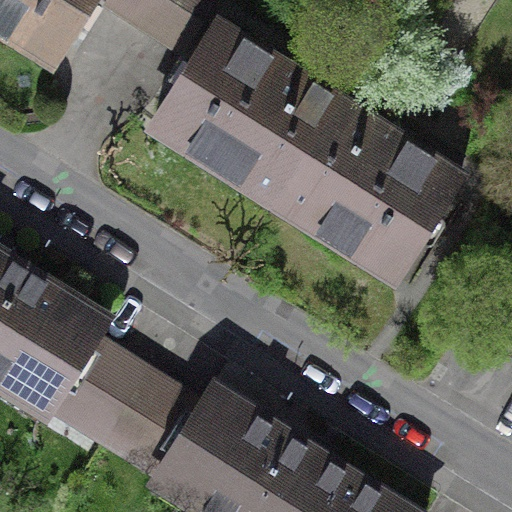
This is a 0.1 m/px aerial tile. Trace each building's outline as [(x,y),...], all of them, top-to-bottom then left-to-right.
[(0,0),(0,13),(21,27),(16,36),(53,60),(90,0),(0,0)] [(107,0),(121,8),(134,17),(144,0),(107,0)] [(144,0),(134,17),(158,32),(183,48),(213,0),(144,0)] [(238,177),(275,200),(339,99),(278,61),(218,22),(154,123),(192,148),(198,139),(244,168),(238,177)] [(339,99),(275,200),(312,223),(318,214),(364,243),(358,252),(397,276),(460,175),(400,137),(339,99)] [(0,381),(7,386),(9,383),(49,408),(58,395),(111,429),(148,368),(96,335),(106,319),(1,252),(0,251),(0,381)] [(511,271),(500,264),(466,318),(511,347),(511,271)] [(164,462),(156,475),(196,500),(194,504),(207,511),(415,511),(319,451),(213,385),(202,402),(148,368),(111,429),(164,462)]
